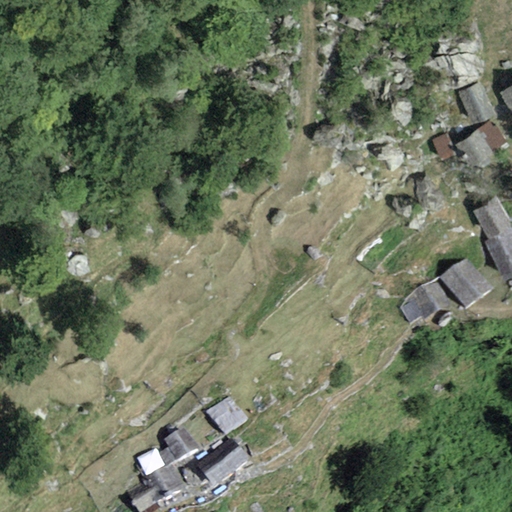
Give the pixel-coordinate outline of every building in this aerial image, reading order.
[(480,81),(461,90),(473,115),(492,106),(480,81)] [(511,81),(501,90),(511,105),(511,81)] [(489,118),(456,141),(470,161),(503,139),(489,118)] [(496,192),(472,208),(488,231),(511,215),(496,192)] [(511,229),(509,225),(486,239),(505,273),(511,268),(511,229)] [(468,258),(442,278),(466,309),(492,288),(468,258)] [(430,281),(409,299),(427,320),(449,301),(430,281)] [(230,396),(208,413),(225,435),(247,417),(230,396)] [(185,426),(161,440),(166,449),(160,452),(169,466),(199,448),(185,426)] [(231,438),(198,465),(215,486),(248,459),(231,438)] [(169,467),(145,480),(150,489),(130,500),(137,511),(140,511),(181,490),(169,467)]
